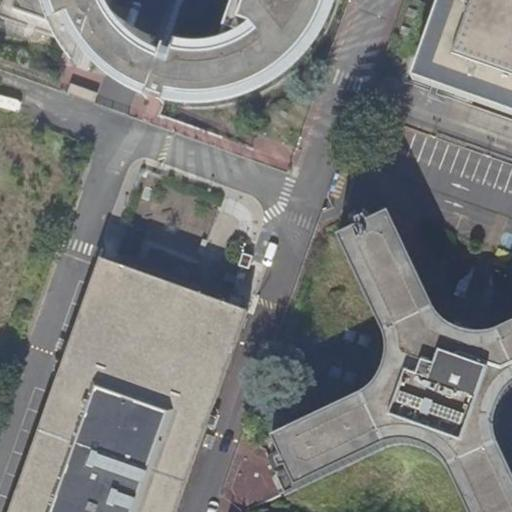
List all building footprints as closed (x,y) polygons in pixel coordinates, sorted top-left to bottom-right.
[(134,43),(100,1),(100,0),(3,0),(0,9),(0,19),(55,38),(75,67),(81,51),(90,63),(105,76),(117,85),(133,94),(145,99),(146,99),(148,95),(162,100),(161,104),(163,105),(165,99),(175,102),(204,104),(225,101),(241,98),(262,89),(280,79),(288,73),(297,65),(313,47),(319,39),(323,31),(330,14),(334,3),(335,0),(276,0),(276,1),(269,14),(259,26),(253,31),(244,38),(231,44),(223,47),(213,49),(197,51),(187,50),(175,47),(176,44),(175,44),(171,55),(163,52),(165,48),(163,48),(160,55),(134,43)] [(511,0),(440,0),(411,81),(511,117),(511,0)] [(436,309),(430,298),(389,214),(338,237),(385,335),(386,342),(387,354),(385,364),(379,378),(372,388),(367,392),(358,397),(273,438),(297,490),(385,448),(392,445),(399,445),(404,445),(414,446),(423,449),(430,452),(438,458),(441,461),(447,469),(451,476),(464,504),(467,511),(511,511),(511,472),(505,457),(499,444),(497,434),(496,426),(497,418),(499,411),(502,404),(510,393),(511,390),(511,323),(495,331),(482,334),(472,333),(465,332),(453,326),(448,322),(440,315),(436,309)] [(124,259),(120,270),(131,274),(135,263),(124,259)] [(120,270),(99,262),(9,511),(175,511),(245,316),(225,308),(213,304),(218,293),(135,263),(131,274),(120,270)] [(229,297),(218,293),(213,304),(225,308),(229,297)]
